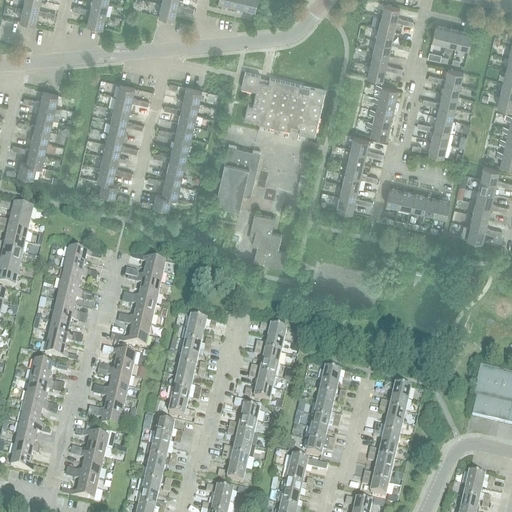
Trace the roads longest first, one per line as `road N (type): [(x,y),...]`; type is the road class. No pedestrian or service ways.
road 1 (residential): [(46,511),(112,269)]
road 2 (residential): [(181,511),(239,322)]
road 3 (residential): [(388,168),(415,92),(410,71),(423,12)]
road 4 (residential): [(131,198),(164,50)]
road 5 (residential): [(324,0),(287,37),(193,47)]
road 6 (residential): [(325,511),(365,386)]
road 7 (residential): [(424,511),(453,447),(471,442),(511,452)]
